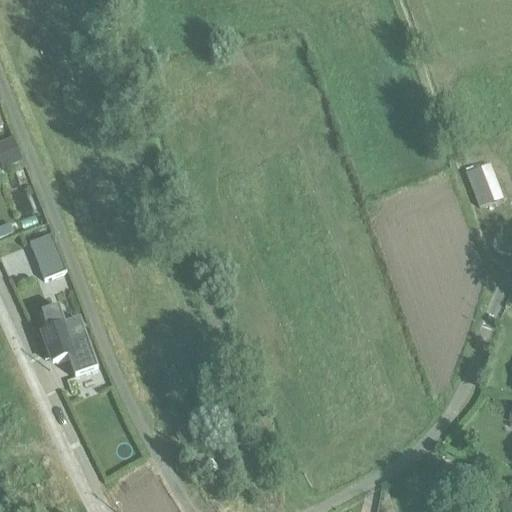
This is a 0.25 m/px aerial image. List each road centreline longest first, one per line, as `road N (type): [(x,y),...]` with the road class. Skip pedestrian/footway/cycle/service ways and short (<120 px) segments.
road 1 (unclassified): [(0,83),(118,383),(181,511)]
road 2 (unclassified): [(325,511),(400,469),(440,434),(511,275)]
road 3 (tertiary): [(99,511),(0,310)]
